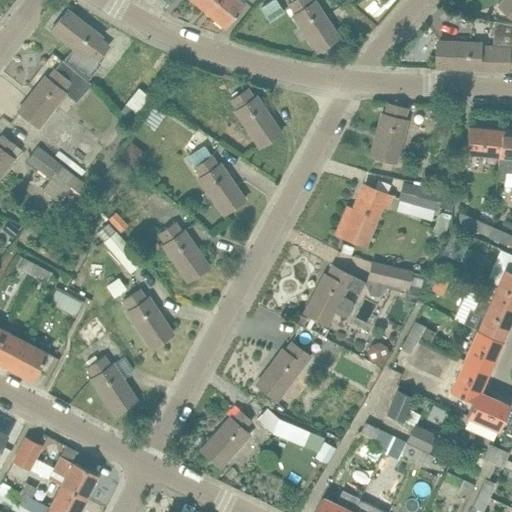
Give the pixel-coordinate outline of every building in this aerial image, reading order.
[(192,0),(205,10),(213,0),(192,0)] [(213,0),(205,10),(224,26),(244,1),(243,0),(213,0)] [(275,0),(271,0),(260,8),(269,21),(283,12),(275,0)] [(300,10),(293,15),(317,51),(338,37),(314,0),(312,2),(310,0),(294,0),(294,1),(300,10)] [(511,0),(504,0),(500,5),(511,15),(511,0)] [(78,65),(98,81),(107,70),(96,61),(108,45),(99,39),(101,36),(67,10),(51,30),(85,56),(78,65)] [(511,23),(495,20),(493,45),(511,46),(511,45),(511,23)] [(511,46),(493,45),(483,45),(483,42),(458,41),(438,41),(437,66),(510,69),(511,49),(511,46)] [(61,60),(47,78),(45,76),(18,111),(33,123),(37,126),(64,92),(75,102),(91,84),(77,72),(61,60)] [(138,86),(126,103),(139,112),(151,95),(138,86)] [(247,89),(235,97),(241,105),(234,110),(248,130),(259,147),(280,132),(256,96),(253,98),(247,89)] [(401,107),(387,103),(384,114),(381,113),(370,155),(395,162),(406,120),(398,118),(401,107)] [(132,122),(138,114),(125,104),(119,111),(132,122)] [(433,111),(432,120),(444,120),(444,111),(433,111)] [(498,155),(500,129),(468,126),(465,152),(498,155)] [(511,130),(500,129),(498,155),(499,155),(497,179),(504,179),(505,171),(511,172),(511,130)] [(2,135),(0,138),(0,173),(20,148),(2,135)] [(38,146),(26,161),(50,180),(42,189),(58,202),(69,187),(85,199),(93,190),(38,146)] [(202,160),(196,151),(186,158),(198,178),(223,214),(244,199),(219,163),(216,165),(210,155),(202,160)] [(443,188),(442,192),(403,181),(398,199),(438,210),(439,207),(451,210),(454,190),(443,188)] [(363,183),(351,212),(345,210),(336,233),(364,244),(380,205),(385,207),(390,194),(381,191),(363,183)] [(121,232),(129,224),(116,211),(108,219),(121,232)] [(445,238),(451,215),(442,213),(436,235),(445,238)] [(488,236),(492,227),(476,220),(472,229),(488,236)] [(121,239),(116,233),(108,223),(97,233),(110,248),(130,272),(142,262),(122,238),(121,239)] [(181,233),(175,224),(157,236),(163,245),(187,281),(208,266),(184,230),(181,233)] [(488,236),(507,245),(511,235),(492,227),(488,236)] [(449,256),(459,234),(452,231),(442,253),(449,256)] [(511,254),(501,249),(479,298),(489,302),(490,300),(511,309),(511,254)] [(32,275),(38,264),(24,257),(19,268),(32,275)] [(385,290),(385,287),(399,291),(400,287),(406,289),(403,299),(402,299),(395,312),(407,319),(430,276),(413,272),(413,271),(372,260),(366,284),(369,294),(377,296),(385,290)] [(438,276),(449,281),(456,267),(445,261),(438,276)] [(32,275),(45,282),(51,272),(38,264),(32,275)] [(349,274),(332,265),(326,274),(324,273),(303,312),(325,323),(332,310),(343,316),(349,314),(353,306),(351,300),(340,295),(344,286),(358,293),(364,282),(349,274)] [(118,276),(106,285),(115,296),(127,287),(118,276)] [(449,281),(438,276),(431,289),(441,295),(449,281)] [(73,316),(80,302),(56,289),(49,302),(73,316)] [(140,289),(127,298),(133,308),(127,312),(151,347),(172,333),(148,297),(146,299),(140,289)] [(479,298),(473,311),(469,309),(462,324),(476,331),(500,342),(511,315),(511,309),(490,300),(489,302),(479,298)] [(106,354),(121,341),(96,314),(66,340),(80,355),(95,342),(106,354)] [(417,340),(419,335),(425,326),(415,321),(407,336),(417,340)] [(0,363),(10,369),(25,341),(3,329),(0,334),(0,363)] [(487,371),(500,342),(476,331),(463,360),(480,368),(487,371)] [(417,340),(407,336),(401,348),(410,353),(417,340)] [(45,373),(54,356),(25,341),(10,369),(32,380),(38,369),(45,373)] [(284,351),(282,349),(256,384),(276,399),(302,364),(309,355),(291,342),(284,351)] [(389,353),(387,346),(379,342),(370,345),(367,352),(369,359),(382,366),(389,353)] [(91,378),(115,414),(136,400),(112,364),(109,366),(104,356),(92,364),(98,373),(91,378)] [(487,371),(480,368),(463,360),(450,390),(473,401),(474,401),(478,391),(487,371)] [(411,396),(397,390),(386,414),(401,420),(411,396)] [(438,401),(467,414),(466,415),(498,429),(509,405),(478,391),(474,401),(473,401),(471,404),(442,392),(438,401)] [(200,449),(220,467),(249,434),(244,430),(251,421),(239,411),(232,419),(230,417),(200,449)] [(324,438),(280,419),(273,434),(318,453),(324,438)] [(389,434),(379,429),(365,422),(360,432),(374,439),(371,445),(381,450),(389,434)] [(437,436),(432,433),(414,425),(407,440),(425,448),(429,451),(437,436)] [(401,453),(414,459),(419,448),(389,434),(381,450),(398,458),(401,453)] [(30,468),(32,463),(41,445),(25,437),(14,460),(30,468)] [(491,462),(498,447),(489,443),(482,459),(491,462)] [(491,462),(502,467),(509,452),(498,447),(491,462)] [(414,459),(429,466),(434,455),(419,448),(414,459)] [(60,456),(54,469),(49,479),(60,484),(59,485),(85,498),(97,474),(60,456)] [(478,493),(489,498),(496,483),(485,478),(478,493)] [(456,495),(468,500),(474,484),(463,479),(456,495)] [(31,499),(31,498),(37,488),(25,482),(19,493),(31,499)] [(56,511),(77,511),(85,498),(59,485),(48,507),(56,511)] [(31,499),(19,493),(15,502),(33,511),(56,511),(48,507),(31,498),(31,499)] [(489,498),(478,493),(472,506),(483,511),(489,498)] [(389,511),(390,511),(359,496),(351,511),(389,511)] [(351,511),(339,505),(321,497),(313,511),(351,511)]
